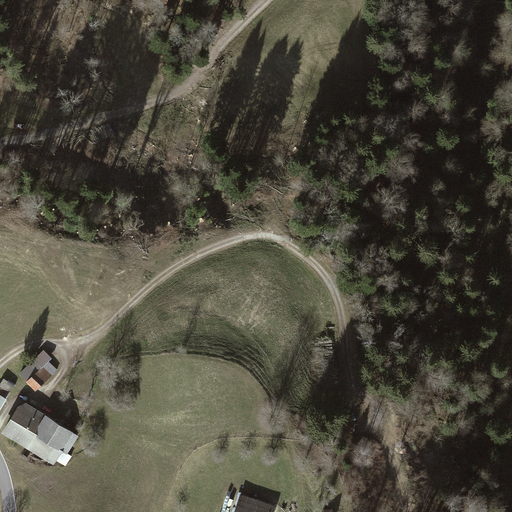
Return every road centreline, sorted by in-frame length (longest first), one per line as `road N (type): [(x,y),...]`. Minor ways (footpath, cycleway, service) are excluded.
road 1 (track): [(0,418),(22,396),(42,396),(133,297),(177,265),(236,235),(270,234),(306,254),(330,283),(352,392),(374,427)]
road 2 (track): [(0,143),(167,96),(189,84),(263,0)]
